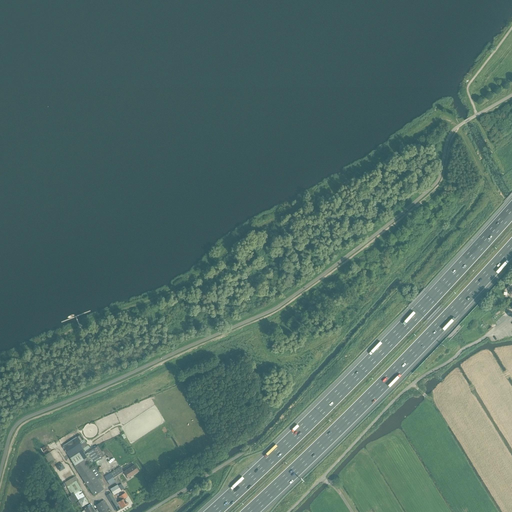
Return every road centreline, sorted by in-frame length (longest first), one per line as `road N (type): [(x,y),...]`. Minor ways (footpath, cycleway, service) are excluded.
road 1 (unknown): [(0,487),(20,426),(274,313),(399,219),(442,180),(457,126)]
road 2 (motorway): [(511,208),(370,362),(212,511)]
road 3 (motorway): [(248,511),(511,247)]
road 4 (residential): [(321,479),(403,391),(510,318)]
